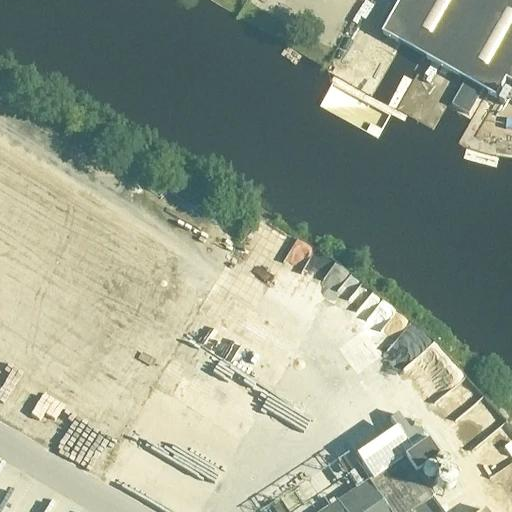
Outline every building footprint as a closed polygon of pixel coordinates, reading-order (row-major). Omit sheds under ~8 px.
[(511,86),(511,0),(403,0),(383,37),(497,101),(507,83),(511,86)] [(321,279),(361,309),(349,324),(374,343),(379,336),(388,344),(408,318),(335,262),(321,279)] [(440,410),(455,423),(480,395),(465,382),(440,410)] [(412,455),(403,461),(414,477),(438,461),(419,434),(408,433),(397,416),(389,421),(400,438),(362,464),(373,481),(412,455)] [(274,438),(260,433),(264,421),(253,417),(245,444),(270,451),(274,438)] [(437,511),(403,461),(328,511),(437,511)]
